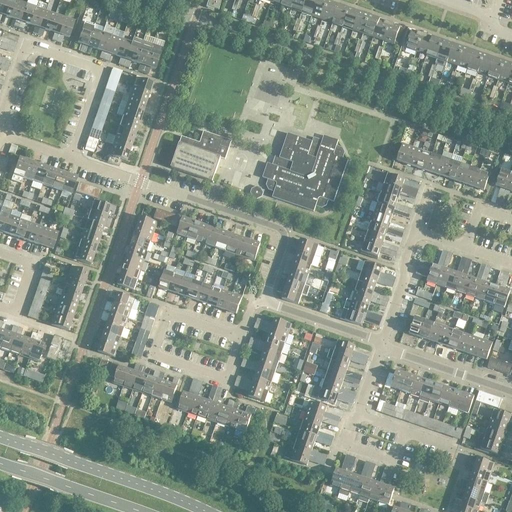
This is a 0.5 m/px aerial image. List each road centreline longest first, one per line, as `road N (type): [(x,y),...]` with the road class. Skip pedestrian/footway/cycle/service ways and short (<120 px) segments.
road 1 (residential): [(382,344),(271,305),(280,231),(69,157)]
road 2 (residential): [(0,129),(28,45),(98,69),(69,157)]
road 3 (secondary): [(202,511),(0,438)]
road 4 (residential): [(165,312),(238,335),(225,375),(152,351)]
road 5 (secondary): [(0,464),(140,511)]
road 6 (residential): [(511,390),(382,344)]
